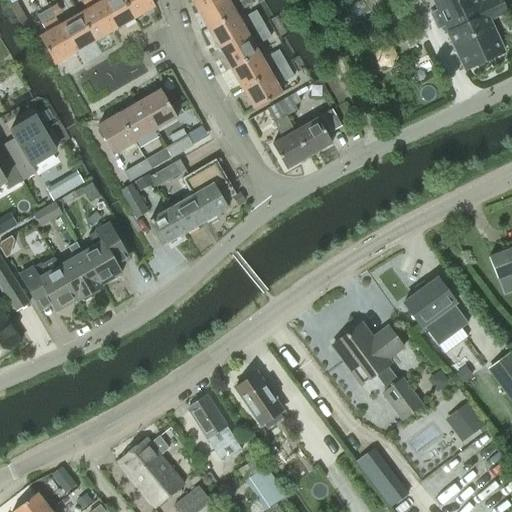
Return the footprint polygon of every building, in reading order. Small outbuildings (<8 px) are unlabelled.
[(95,0),(79,0),(85,10),(77,14),(93,41),(113,30),(97,3),(95,0)] [(131,19),(119,0),(95,0),(97,3),(113,30),(131,19)] [(119,0),(131,19),(153,6),(149,0),(119,0)] [(215,0),(189,0),(190,0),(196,11),(215,0)] [(208,31),(235,16),(225,0),(215,0),(196,11),(208,31)] [(478,0),(431,0),(464,70),(502,53),(488,21),(505,13),(499,0),(484,0),(485,1),(480,3),(478,0)] [(55,6),(50,9),(54,17),(60,14),(55,6)] [(37,24),(51,16),(47,8),(33,16),(37,24)] [(255,31),(263,26),(255,11),(247,16),(255,31)] [(57,26),(72,53),(93,41),(77,14),(57,26)] [(235,16),(208,31),(219,51),(246,36),(235,16)] [(72,53),(57,26),(37,37),(52,64),(72,53)] [(263,26),(255,31),(261,42),(270,37),(263,26)] [(246,36),(219,51),(230,71),(257,55),(246,36)] [(380,45),(374,56),(380,66),(392,67),(398,56),(392,46),(380,45)] [(277,69),(286,65),(278,51),(269,56),(277,69)] [(257,55),(230,71),(241,90),(268,75),(257,55)] [(286,65),(277,69),(281,76),(290,72),(286,65)] [(268,75),(241,90),(252,109),(279,94),(268,75)] [(171,83),(163,87),(167,94),(175,90),(171,83)] [(137,103),(153,131),(174,119),(158,91),(137,103)] [(276,104),(283,117),(295,110),(287,97),(276,104)] [(116,115),(132,143),(153,131),(137,103),(116,115)] [(283,117),(276,104),(264,110),(281,139),(270,146),(284,170),(307,157),(292,133),(283,117)] [(292,133),(307,157),(329,144),(324,136),(339,127),(329,111),(292,133)] [(132,143),(116,115),(95,127),(112,155),(132,143)] [(0,144),(0,147),(20,181),(33,173),(29,166),(52,152),(49,146),(51,145),(44,134),(42,136),(30,116),(7,130),(11,138),(0,144)] [(164,149),(169,158),(190,146),(185,137),(164,149)] [(20,181),(0,147),(0,182),(2,182),(6,189),(20,181)] [(169,158),(164,149),(142,161),(147,171),(169,158)] [(189,192),(205,220),(226,208),(222,201),(234,194),(214,160),(181,179),(189,192)] [(127,182),(147,171),(142,161),(122,173),(127,182)] [(153,186),(154,188),(184,171),(178,161),(148,178),(153,186)] [(68,179),(74,190),(83,184),(77,174),(68,179)] [(148,178),(131,188),(136,196),(153,186),(148,178)] [(98,195),(92,184),(82,190),(89,201),(98,195)] [(129,184),(118,190),(133,216),(144,210),(136,196),(131,188),(129,184)] [(205,220),(189,192),(180,197),(182,201),(170,208),(184,232),(205,220)] [(238,195),(232,199),(237,208),(243,204),(238,195)] [(60,199),(54,203),(58,209),(62,207),(62,203),(60,199)] [(54,203),(54,202),(32,215),(39,226),(61,213),(58,209),(54,203)] [(162,244),(184,232),(170,208),(168,204),(159,209),(162,213),(148,220),(162,244)] [(99,286),(100,286),(120,274),(109,256),(121,249),(106,224),(85,236),(92,246),(80,253),(79,254),(99,286)] [(76,299),(76,300),(77,301),(79,300),(83,301),(90,297),(91,292),(100,287),(100,286),(99,286),(79,254),(80,253),(74,243),(65,248),(71,258),(57,266),(76,299)] [(511,290),(511,248),(486,258),(501,295),(511,290)] [(51,256),(18,275),(32,299),(44,292),(56,311),(76,300),(76,299),(57,266),(51,256)] [(0,285),(10,279),(0,263),(0,285)] [(10,279),(0,285),(0,298),(10,315),(26,304),(10,279)] [(402,304),(420,329),(422,327),(431,341),(461,318),(451,305),(454,304),(436,279),(402,304)] [(0,353),(19,341),(4,320),(0,322),(0,353)] [(361,323),(330,345),(359,384),(374,373),(386,389),(381,393),(400,418),(420,404),(401,378),(398,381),(386,365),(390,362),(387,358),(402,347),(386,326),(371,337),(361,323)] [(506,354),(487,368),(511,401),(511,356),(509,352),(506,354)] [(467,369),(458,377),(463,383),(472,376),(467,369)] [(255,374),(234,387),(253,416),(255,415),(262,425),(279,414),(272,404),(274,403),(272,401),(276,399),(268,388),(265,390),(255,374)] [(220,463),(240,451),(205,395),(185,408),(220,463)] [(466,403),(455,412),(471,434),(483,426),(466,403)] [(149,445),(144,439),(116,462),(131,479),(150,463),(154,468),(162,461),(159,457),(168,449),(158,437),(149,445)] [(374,448),(356,461),(389,506),(407,492),(374,448)] [(150,463),(131,479),(154,507),(182,484),(162,461),(154,468),(150,463)] [(264,511),(286,496),(265,466),(244,481),(264,511)] [(65,492),(74,485),(61,468),(52,475),(65,492)] [(216,489),(215,490),(222,500),(224,500),(232,493),(225,483),(216,489)] [(192,511),(195,511),(209,502),(197,487),(182,499),(192,511)] [(46,511),(48,511),(35,494),(11,511),(46,511)] [(84,510),(93,502),(87,495),(78,503),(84,510)] [(216,511),(209,502),(195,511),(192,511),(182,499),(172,507),(176,511),(216,511)]
